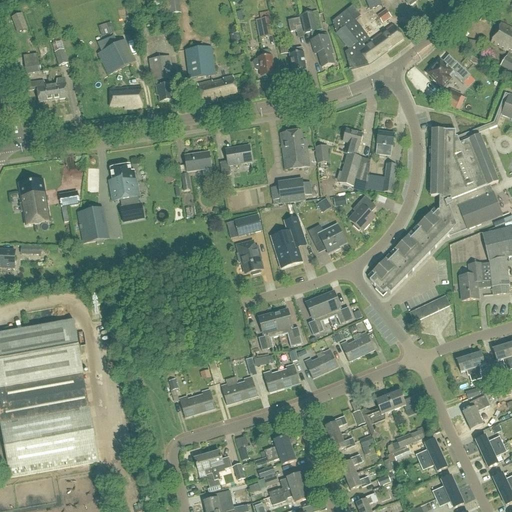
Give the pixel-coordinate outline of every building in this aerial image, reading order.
[(181,0),(169,0),(171,14),(182,14),(181,0)] [(382,6),(379,0),(365,0),(370,11),(382,6)] [(361,18),(353,8),(333,23),(338,36),(350,51),(346,55),(350,71),(367,66),(403,40),(393,26),(371,43),(356,22),(361,18)] [(392,18),(386,10),(376,17),(377,18),(370,24),(375,31),(392,18)] [(274,37),(269,13),(259,15),(260,21),(255,22),(259,40),(274,37)] [(311,41),(315,55),(318,54),(322,69),(335,65),(332,55),(334,55),(328,36),(317,39),(315,32),(319,31),(313,13),(300,16),(304,35),(310,33),(313,41),(311,41)] [(364,30),(370,27),(363,17),(358,20),(364,30)] [(301,27),(299,19),(287,22),(290,33),(295,32),(294,28),(301,27)] [(511,33),(511,30),(500,24),(490,44),(505,52),(505,51),(509,53),(500,68),(511,75),(511,61),(511,58),(511,34),(511,33)] [(113,34),(111,28),(100,32),(102,38),(113,34)] [(241,33),(235,35),(238,43),(244,41),(241,33)] [(117,45),(113,37),(98,45),(102,53),(97,56),(108,77),(136,63),(125,41),(117,45)] [(288,55),(287,46),(278,48),(279,56),(288,55)] [(215,76),(211,48),(187,52),(191,80),(215,76)] [(303,54),(302,49),(295,50),(296,55),(290,56),(292,73),(306,71),(304,54),(303,54)] [(68,65),(64,51),(55,54),(59,67),(68,65)] [(270,58),(269,52),(262,53),(263,59),(258,60),(254,61),(252,64),(253,70),(256,72),(260,71),(261,78),(274,76),(271,58),(270,58)] [(40,73),(38,55),(24,57),(26,75),(40,73)] [(173,80),(170,58),(148,61),(152,83),(173,80)] [(456,66),(448,58),(443,64),(440,62),(433,70),(432,69),(428,73),(429,74),(427,76),(442,89),(450,80),(449,79),(452,74),(462,84),(469,77),(457,65),(456,66)] [(237,95),(233,78),(198,86),(202,107),(218,103),(217,99),(237,95)] [(56,87),(52,88),(54,102),(68,101),(65,80),(58,81),(56,87)] [(39,104),(54,102),(52,88),(47,88),(44,83),(28,85),(29,92),(37,91),(39,104)] [(171,87),(171,86),(154,88),(156,98),(157,98),(158,104),(173,101),(171,93),(173,92),(172,87),(171,87)] [(141,110),(141,89),(109,91),(109,108),(124,108),(124,111),(141,110)] [(462,97),(451,92),(445,105),(454,109),(457,103),(459,104),(462,97)] [(498,115),(511,120),(511,96),(506,95),(498,115)] [(467,139),(497,128),(501,116),(498,115),(498,116),(494,125),(465,136),(467,139)] [(340,184),(367,192),(392,195),(396,166),(386,165),(384,180),(368,178),(370,161),(355,157),(358,147),(359,147),(363,135),(346,130),(343,142),(351,144),(348,155),(340,184)] [(468,142),(465,136),(457,139),(455,139),(455,133),(444,132),(432,132),(430,198),(438,198),(438,213),(437,212),(432,217),(429,215),(416,228),(418,230),(409,240),(407,238),(393,251),(396,253),(386,263),(384,261),(371,274),(373,276),(368,281),(375,289),(373,291),(381,299),(387,293),(388,295),(446,237),(448,238),(501,218),(492,195),(489,196),(486,189),(497,184),(479,138),(468,142)] [(302,142),(301,133),(280,136),(285,172),(310,168),(308,151),(306,151),(305,142),(302,142)] [(394,135),(378,133),(375,154),(390,156),(391,147),(393,147),(394,135)] [(252,163),(249,147),(226,151),(228,162),(220,163),(222,178),(230,176),(229,167),(252,163)] [(327,151),(327,147),(315,149),(317,165),(335,162),(333,150),(327,151)] [(182,178),(184,192),(190,191),(188,174),(212,170),(209,154),(185,157),(187,167),(180,168),(182,178)] [(124,219),(143,216),(137,181),(136,181),(134,172),(131,172),(130,166),(111,169),(113,181),(109,182),(113,202),(121,201),(124,219)] [(303,185),(302,179),(276,183),(277,188),(270,189),(272,200),(279,199),(280,206),(306,201),(305,197),(311,196),(309,184),(303,185)] [(50,223),(43,181),(19,185),(22,205),(20,205),(21,213),(24,213),(26,227),(50,223)] [(77,192),(59,195),(61,208),(79,205),(77,192)] [(187,205),(195,205),(194,194),(186,195),(187,205)] [(353,225),(352,227),(358,232),(359,231),(361,232),(362,231),(363,232),(369,226),(368,225),(374,218),(369,214),(375,208),(364,198),(352,211),(355,214),(348,221),(353,225)] [(320,207),(325,214),(335,208),(329,200),(320,207)] [(80,214),(89,263),(114,259),(105,210),(80,214)] [(258,217),(234,223),(237,235),(261,229),(258,217)] [(302,235),(297,219),(284,223),(287,233),(274,237),(276,245),(272,246),(280,270),(301,263),(293,237),(302,235)] [(345,245),(336,226),(322,233),(319,227),(307,233),(314,247),(321,243),(327,254),(332,251),(333,253),(339,250),(338,248),(345,245)] [(489,264),(484,265),(486,289),(492,289),(493,297),(509,295),(505,258),(511,256),(511,228),(482,236),(489,264)] [(251,274),(251,276),(259,274),(259,271),(261,271),(257,256),(259,256),(257,247),(252,248),(250,242),(235,246),(238,255),(240,254),(245,275),(251,274)] [(41,248),(21,247),(21,255),(40,256),(41,248)] [(308,250),(311,260),(317,258),(314,249),(308,250)] [(16,252),(1,251),(1,252),(0,252),(0,269),(15,270),(16,252)] [(478,290),(486,289),(484,265),(468,266),(470,277),(459,278),(461,302),(479,300),(478,290)] [(332,294),(319,299),(327,318),(334,315),(339,326),(352,321),(347,309),(339,311),(332,294)] [(439,300),(444,310),(449,307),(445,298),(439,300)] [(319,321),(327,318),(319,299),(305,305),(313,323),(307,326),(312,337),(323,332),(319,321)] [(444,310),(439,300),(434,302),(439,312),(444,310)] [(434,302),(429,305),(434,315),(439,312),(434,302)] [(429,317),(434,315),(429,305),(424,307),(429,317)] [(429,317),(424,307),(420,309),(424,319),(429,317)] [(424,319),(420,309),(414,312),(419,322),(424,319)] [(286,312),(273,315),(279,337),(286,335),(290,349),(301,346),(297,329),(291,330),(286,312)] [(419,322),(414,312),(409,314),(414,324),(419,322)] [(270,340),(279,337),(273,315),(258,319),(263,338),(257,339),(261,352),(273,349),(270,340)] [(0,425),(10,479),(99,463),(97,452),(88,454),(79,410),(88,409),(82,376),(83,375),(74,322),(0,335),(0,425)] [(355,344),(361,358),(374,352),(366,335),(360,337),(361,340),(355,344)] [(338,336),(332,339),(335,344),(341,342),(338,336)] [(361,358),(355,344),(348,347),(347,344),(341,347),(349,364),(361,358)] [(507,373),(511,371),(511,370),(505,347),(492,351),(496,363),(502,362),(503,367),(505,366),(507,373)] [(298,361),(295,352),(288,354),(291,363),(298,361)] [(325,357),(319,361),(325,375),(338,369),(330,352),(324,354),(325,357)] [(469,358),(476,382),(481,380),(479,374),(480,374),(479,369),(485,367),(481,354),(469,358)] [(272,356),(255,361),(257,369),(274,365),(272,356)] [(466,373),(467,378),(469,377),(471,384),(476,382),(469,358),(456,362),(460,374),(466,373)] [(313,381),(325,375),(319,361),(312,364),(311,361),(305,363),(313,381)] [(237,370),(244,368),(242,362),(235,364),(237,370)] [(287,372),(280,374),(284,390),(300,386),(294,366),(286,369),(287,372)] [(269,395),(284,390),(280,374),(272,376),(271,373),(263,375),(269,395)] [(245,385),(237,387),(242,403),(258,398),(252,379),(244,381),(245,385)] [(177,390),(175,380),(168,382),(171,392),(177,390)] [(227,408),(242,403),(237,387),(230,389),(229,386),(221,388),(227,408)] [(481,396),(478,389),(466,393),(468,400),(481,396)] [(203,397),(195,399),(200,416),(216,411),(210,392),(202,394),(203,397)] [(388,398),(393,412),(404,408),(409,420),(422,414),(416,397),(403,402),(400,393),(388,398)] [(489,408),(484,397),(470,404),(472,409),(462,414),(470,431),(491,422),(489,417),(487,418),(484,410),(489,408)] [(393,412),(388,398),(376,402),(380,412),(371,415),(370,413),(361,410),(372,438),(379,436),(375,426),(385,421),(383,417),(393,412)] [(200,416),(195,399),(188,402),(187,399),(179,401),(185,420),(200,416)] [(460,405),(449,411),(453,418),(464,412),(460,405)] [(365,425),(360,412),(353,415),(358,427),(365,425)] [(330,440),(340,436),(338,429),(347,426),(344,418),(335,422),(336,423),(325,428),(330,440)] [(406,425),(399,428),(401,434),(408,432),(406,425)] [(498,426),(492,429),(495,436),(501,433),(498,426)] [(421,431),(403,438),(406,447),(424,440),(421,431)] [(340,436),(330,440),(335,453),(346,449),(346,451),(356,447),(353,440),(343,444),(340,436)] [(482,456),(503,446),(500,439),(495,442),(494,441),(488,443),(485,437),(475,441),(482,456)] [(237,448),(247,444),(245,438),(235,441),(237,448)] [(264,452),(267,459),(292,450),(287,438),(275,442),(277,448),(264,452)] [(389,454),(406,447),(403,438),(396,441),(397,444),(388,447),(387,451),(389,454)] [(416,458),(419,465),(441,455),(434,440),(424,445),(427,451),(421,454),(421,455),(416,458)] [(247,444),(237,448),(241,462),(248,460),(246,453),(252,451),(251,447),(248,448),(247,444)] [(506,453),(503,446),(482,456),(488,470),(498,465),(495,459),(501,456),(501,455),(506,453)] [(292,450),(267,459),(269,465),(281,460),(283,466),(296,462),(292,450)] [(407,450),(393,456),(396,462),(410,456),(407,450)] [(218,481),(219,482),(221,481),(217,468),(223,466),(224,471),(232,469),(229,459),(222,461),(220,454),(207,457),(214,482),(218,481)] [(447,469),(441,455),(419,465),(422,471),(428,468),(428,470),(434,467),(437,473),(447,469)] [(219,482),(218,481),(214,482),(207,457),(195,461),(199,473),(205,472),(210,489),(220,486),(219,482)] [(341,466),(346,479),(356,475),(353,468),(362,464),(359,457),(350,460),(351,462),(341,466)] [(393,471),(389,461),(384,463),(388,473),(393,471)] [(245,480),(240,465),(233,468),(237,482),(245,480)] [(275,475),(273,468),(258,473),(260,480),(275,475)] [(492,479),(499,493),(511,487),(511,479),(511,478),(505,481),(502,474),(492,479)] [(263,502),(304,488),(300,475),(287,479),(287,480),(280,482),(283,490),(269,495),(271,499),(263,501),(263,502)] [(356,475),(346,479),(351,491),(361,487),(362,489),(371,486),(368,478),(359,482),(356,475)] [(278,484),(275,476),(264,480),(267,488),(278,484)] [(390,483),(388,477),(377,482),(380,487),(390,483)] [(436,501),(457,491),(451,477),(440,481),(443,488),(438,490),(438,491),(432,494),(436,501)] [(511,487),(499,493),(505,508),(511,504),(511,487)] [(308,500),(304,488),(263,502),(265,510),(286,503),(285,501),(294,498),(296,504),(308,500)] [(464,505),(457,491),(436,501),(439,507),(444,505),(445,506),(451,503),(453,510),(464,505)] [(358,511),(370,511),(368,506),(378,503),(375,495),(365,499),(366,500),(356,505),(358,511)] [(206,511),(223,511),(234,510),(228,511),(226,505),(219,506),(217,500),(204,503),(206,511)]
